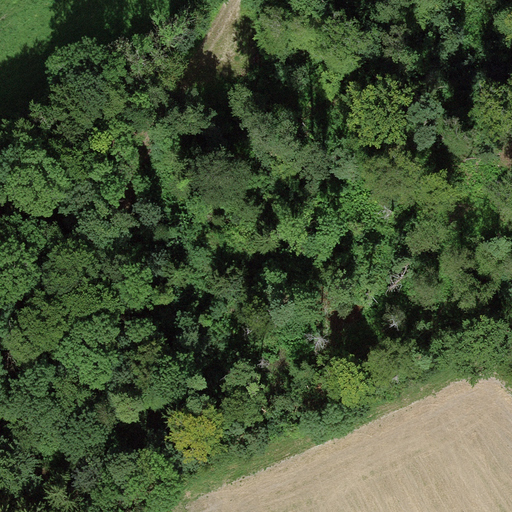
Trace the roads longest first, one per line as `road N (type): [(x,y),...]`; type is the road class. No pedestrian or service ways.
road 1 (track): [(0,494),(38,455),(83,383),(105,309),(126,159),(154,102),(241,0)]
road 2 (track): [(218,27),(74,80),(0,87)]
